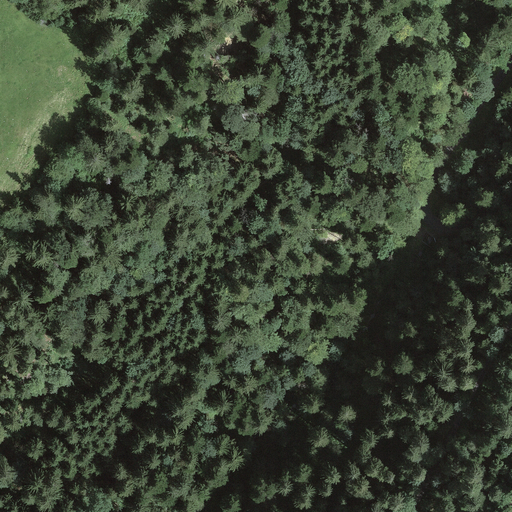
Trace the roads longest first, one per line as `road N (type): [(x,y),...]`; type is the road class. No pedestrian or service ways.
road 1 (track): [(511,59),(425,196),(427,218),(447,229),(511,197)]
road 2 (track): [(511,326),(412,511)]
road 3 (track): [(302,192),(301,0)]
